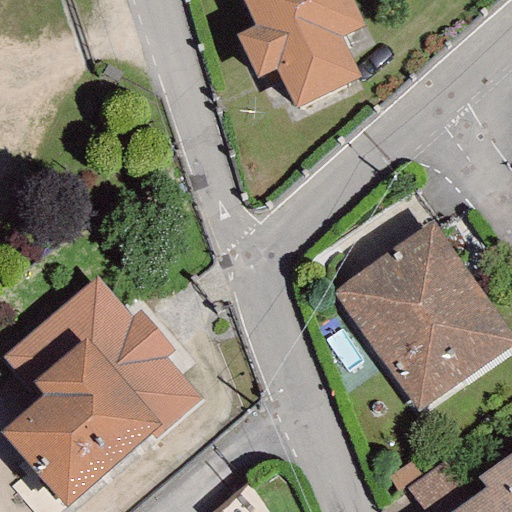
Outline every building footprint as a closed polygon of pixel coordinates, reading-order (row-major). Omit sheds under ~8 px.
[(348,83),(329,45),(353,34),(336,0),(258,0),(249,5),(266,42),(248,50),(262,78),(280,69),(298,107),(348,83)] [(421,404),(505,343),(431,240),(346,301),(421,404)] [(65,506),(189,389),(103,296),(54,337),(85,361),(45,395),(56,408),(12,445),(65,506)] [(397,511),(415,511),(440,496),(416,461),(390,479),(401,495),(391,503),(397,511)] [(511,511),(511,470),(489,488),(496,498),(477,511),(511,511)]
